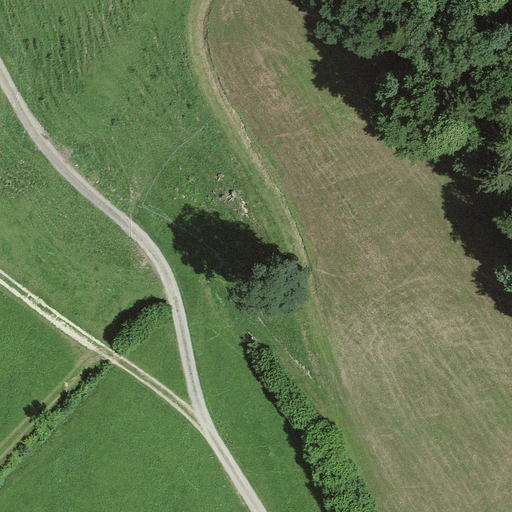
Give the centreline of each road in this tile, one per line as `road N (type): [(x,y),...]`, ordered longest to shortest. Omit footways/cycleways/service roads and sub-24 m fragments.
road 1 (track): [(0,70),(47,148),(161,264),(199,405),(259,511)]
road 2 (track): [(211,432),(0,275)]
